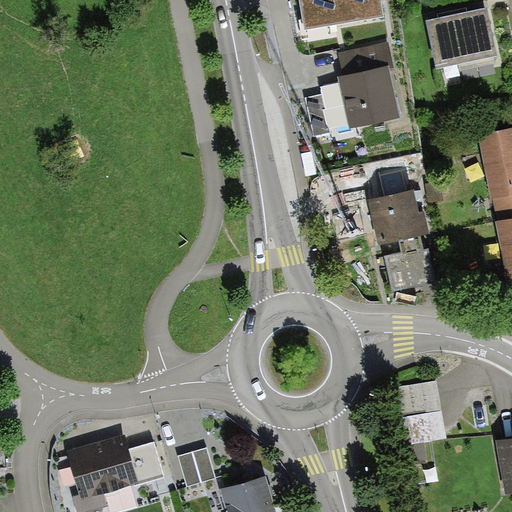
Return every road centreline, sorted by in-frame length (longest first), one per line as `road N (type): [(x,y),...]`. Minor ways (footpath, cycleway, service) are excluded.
road 1 (secondary): [(282,308),(226,0)]
road 2 (residential): [(241,367),(173,384),(46,396)]
road 3 (residential): [(343,337),(433,335),(477,341),(511,357)]
